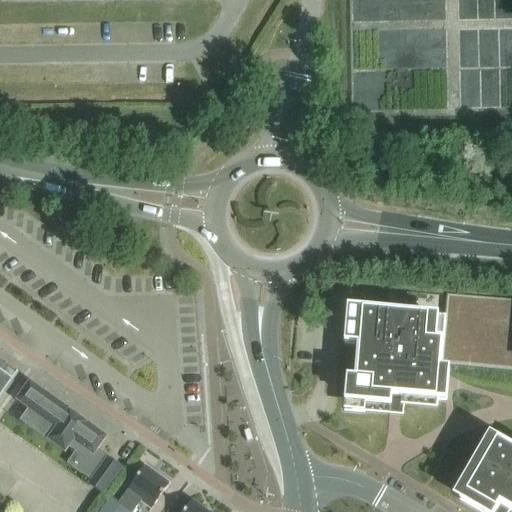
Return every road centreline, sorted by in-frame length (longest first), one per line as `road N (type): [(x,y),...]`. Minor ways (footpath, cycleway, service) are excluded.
road 1 (primary): [(212,208),(0,164)]
road 2 (tertiary): [(295,479),(260,353),(263,271)]
road 3 (primary): [(511,246),(326,224)]
road 4 (unclassified): [(278,157),(311,0)]
